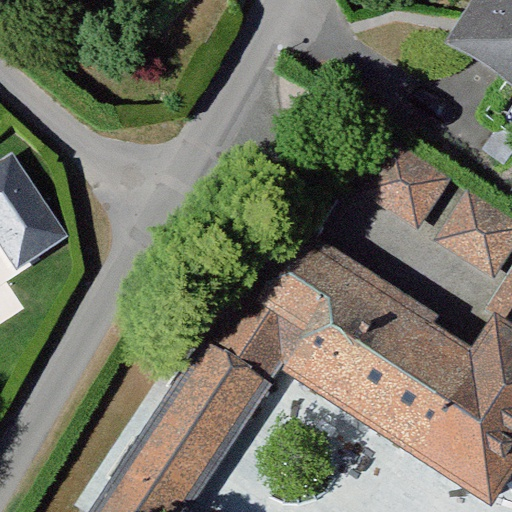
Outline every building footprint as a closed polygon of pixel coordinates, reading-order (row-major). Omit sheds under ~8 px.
[(511,0),(482,0),(442,65),(511,108),(511,0)] [(447,195),(389,158),(356,208),(415,246),(447,195)] [(10,174),(0,180),(0,275),(5,284),(58,251),(10,174)] [(511,249),(511,237),(462,207),(432,255),(487,290),(511,249)] [(196,511),(274,394),(454,511),(488,511),(511,477),(511,360),(476,337),(455,369),(417,344),(424,333),(278,238),(98,511),(196,511)] [(511,277),(482,324),(511,343),(511,277)]
